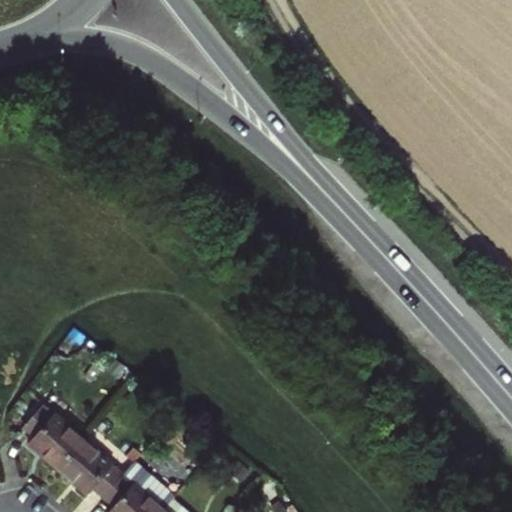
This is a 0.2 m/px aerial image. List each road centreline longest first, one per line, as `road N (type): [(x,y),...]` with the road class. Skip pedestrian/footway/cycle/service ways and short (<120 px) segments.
road 1 (track): [(293,0),(346,84),(511,272)]
road 2 (primary): [(18,46),(80,40),(133,51),(316,186)]
road 3 (primary): [(316,186),(511,408)]
road 4 (primary): [(316,186),(175,0)]
